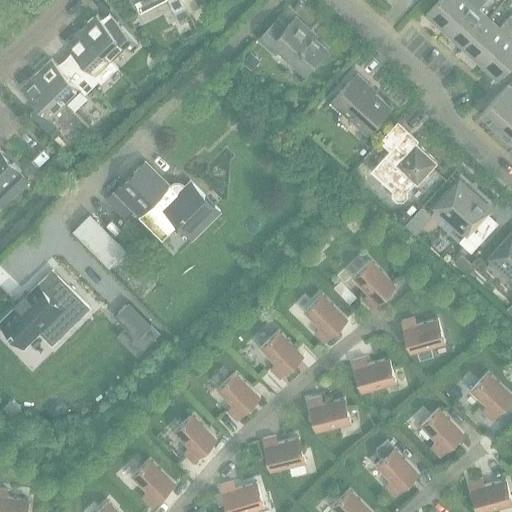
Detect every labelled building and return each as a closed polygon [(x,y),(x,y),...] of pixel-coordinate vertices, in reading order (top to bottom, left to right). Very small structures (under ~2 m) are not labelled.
[(186,7),(182,0),(132,0),(135,5),(144,0),(166,0),(174,13),(186,7)] [(182,0),(186,7),(192,20),(198,17),(189,0),(182,0)] [(444,31),(471,0),(438,0),(425,14),(444,31)] [(461,47),(488,17),(478,8),(484,0),(471,0),(444,31),(461,47)] [(479,63),(511,26),(511,16),(510,14),(498,27),(488,17),(461,47),(479,63)] [(82,31),(110,61),(126,46),(130,51),(138,43),(121,26),(114,33),(98,16),(82,31)] [(306,31),(308,29),(295,17),(286,27),(277,19),(259,38),(275,52),(278,49),(304,72),(311,64),(318,64),(318,57),(325,48),(306,31)] [(511,26),(479,63),(497,79),(511,62),(511,26)] [(96,75),(110,61),(82,31),(67,45),(84,62),(76,69),(93,87),(100,80),(96,75)] [(93,87),(76,69),(69,76),(53,59),(37,74),(65,104),(81,89),(85,94),(93,87)] [(342,110),(366,132),(390,106),(366,84),(367,82),(357,73),(328,104),(339,113),(342,110)] [(50,118),(65,104),(37,74),(22,89),(38,106),(30,113),(47,130),(55,123),(50,118)] [(498,129),(511,113),(511,88),(507,84),(480,113),(498,129)] [(511,142),(511,113),(498,129),(511,142)] [(412,139),(410,140),(404,135),(408,131),(397,121),(378,140),(389,150),(370,171),(391,190),(392,197),(396,201),(403,201),(407,196),(407,190),(414,182),(417,184),(422,178),(426,178),(426,174),(437,162),(412,139)] [(0,150),(0,205),(1,207),(29,180),(0,150)] [(189,180),(177,192),(144,160),(114,191),(161,238),(177,222),(192,238),(220,211),(189,180)] [(458,240),(471,251),(498,222),(486,212),(488,209),(459,182),(436,207),(465,234),(458,240)] [(511,235),(492,258),(511,276),(511,235)] [(316,255),(311,248),(304,256),(308,261),(316,255)] [(362,298),(371,308),(395,285),(371,259),(352,277),(368,293),(362,298)] [(334,272),(324,262),(318,270),(327,278),(334,272)] [(16,305),(0,321),(0,322),(23,346),(47,322),(60,335),(88,307),(67,285),(53,300),(38,284),(27,295),(24,292),(14,302),(16,305)] [(314,332),(324,341),(347,318),(322,293),(304,311),(320,327),(314,332)] [(128,302),(113,316),(124,327),(136,339),(150,324),(138,312),(128,302)] [(437,318),(415,324),(413,317),(401,321),(410,352),(444,342),(437,318)] [(270,368),(279,377),(303,355),(278,329),(260,347),(276,363),(270,368)] [(389,357),(367,364),(365,356),(352,360),(361,391),(395,382),(389,357)] [(227,410),(236,419),(260,396),(235,371),(217,388),(233,405),(227,410)] [(482,411),(491,419),(511,396),(511,393),(487,371),(470,390),(487,405),(482,411)] [(344,397),(322,403),(320,395),(308,398),(315,430),(350,422),(344,397)] [(431,446),(439,455),(463,433),(439,407),(420,424),(436,441),(431,446)] [(184,452),(192,461),(216,438),(191,413),(173,430),(189,447),(184,452)] [(299,437),(276,442),(275,435),(262,438),(270,470),(305,462),(299,437)] [(385,485),(394,495),(418,472),(394,446),(375,463),(391,480),(385,485)] [(142,496),(151,505),(174,482),(149,457),(131,475),(147,491),(142,496)] [(505,479),(483,485),(481,478),(469,481),(477,511),(479,511),(511,503),(505,479)] [(256,481),(234,488),(232,481),(220,484),(228,511),(241,511),(264,506),(256,481)] [(0,511),(26,511),(28,499),(6,496),(7,489),(0,487),(0,511)] [(372,511),(348,488),(331,506),(336,511),(372,511)] [(119,511),(108,501),(96,511),(119,511)]
